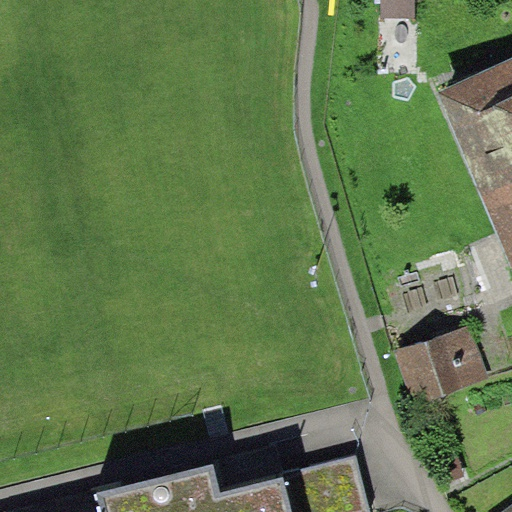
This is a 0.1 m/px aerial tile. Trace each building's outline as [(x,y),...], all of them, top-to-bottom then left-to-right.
[(382,0),(382,17),(414,17),(414,0),(382,0)] [(511,58),(437,89),(511,267),(511,58)] [(470,324),(394,350),(412,405),(489,379),(470,324)] [(456,448),(436,455),(446,483),(466,476),(456,448)] [(367,511),(371,511),(357,456),(221,490),(213,462),(95,491),(99,511),(367,511)] [(511,511),(511,502),(498,511),(511,511)]
